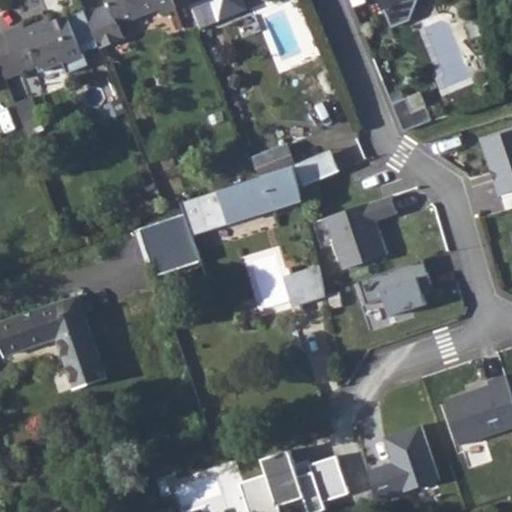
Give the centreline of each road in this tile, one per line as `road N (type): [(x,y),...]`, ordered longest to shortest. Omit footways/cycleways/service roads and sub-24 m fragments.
road 1 (residential): [(328,0),(385,142),(437,179),(452,200),(491,327)]
road 2 (residential): [(379,372),(491,327)]
